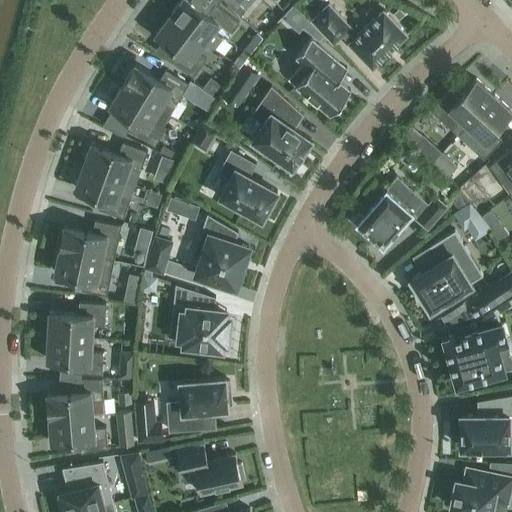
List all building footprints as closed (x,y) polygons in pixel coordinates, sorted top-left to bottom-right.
[(192,0),(179,0),(170,13),(205,39),(213,28),(226,38),(239,21),(214,2),(207,11),(192,0)] [(220,0),(239,15),(251,0),(220,0)] [(372,65),(407,33),(382,6),(355,32),(349,25),(350,25),(328,2),(311,18),(333,41),(341,33),(372,65)] [(399,18),(404,13),(399,7),(393,12),(399,18)] [(170,13),(155,32),(178,49),(171,59),(193,75),(206,57),(196,50),(205,39),(170,13)] [(302,62),(289,78),(330,112),(334,108),(337,111),(344,102),(341,99),(350,89),(337,78),(346,68),(310,37),(294,55),(302,62)] [(260,73),(243,61),(221,94),(237,105),(260,73)] [(159,105),(159,106),(169,113),(188,82),(165,67),(159,77),(135,62),(122,83),(159,105)] [(494,93),(476,76),(458,97),(449,89),(431,109),(458,133),(468,123),(467,122),(494,93)] [(159,106),(159,105),(122,83),(110,103),(134,118),(128,128),(155,144),(166,126),(152,117),(159,106)] [(263,122),(253,138),(292,165),(311,138),(294,126),(303,113),(271,84),(250,113),(263,122)] [(467,122),(468,123),(477,131),(468,142),(484,157),(502,137),(493,129),(511,109),(494,93),(467,122)] [(202,120),(191,139),(204,147),(216,128),(202,120)] [(91,141),(83,163),(124,178),(128,166),(140,170),(147,149),(122,140),(118,151),(91,141)] [(229,175),(219,193),(262,217),(277,189),(249,174),(257,161),(230,146),(217,169),(229,175)] [(511,191),(511,148),(511,147),(490,163),(511,192),(511,191)] [(162,155),(154,178),(166,182),(174,159),(162,155)] [(83,163),(75,186),(102,196),(98,207),(123,216),(130,195),(119,191),(124,178),(83,163)] [(447,204),(435,193),(428,202),(411,187),(401,198),(386,185),(384,188),(379,183),(370,193),(375,198),(356,220),(383,244),(413,210),(417,214),(415,216),(427,227),(447,204)] [(149,194),(144,207),(158,212),(163,198),(149,194)] [(171,194),(167,207),(175,209),(179,196),(171,194)] [(511,200),(497,210),(511,234),(511,200)] [(200,258),(196,271),(236,284),(249,245),(234,240),(238,230),(207,211),(193,255),(200,258)] [(64,224),(59,247),(114,258),(121,223),(95,218),(92,229),(64,224)] [(125,226),(117,253),(141,260),(149,234),(125,226)] [(483,273),(455,228),(430,244),(439,259),(412,276),(431,307),(471,281),(483,273)] [(154,234),(145,266),(162,271),(172,239),(154,234)] [(114,258),(59,247),(54,271),(83,277),(81,288),(107,293),(114,258)] [(479,319),(479,320),(480,324),(443,335),(456,381),(504,368),(497,341),(507,338),(501,319),(500,319),(497,309),(511,299),(511,267),(465,298),(475,313),(482,311),(484,315),(479,319)] [(225,341),(228,314),(225,314),(226,308),(214,307),(215,295),(176,282),(170,335),(184,336),(184,342),(196,343),(196,345),(209,347),(209,344),(221,346),(221,340),(225,341)] [(137,302),(139,291),(126,289),(124,300),(137,302)] [(49,310),(48,334),(91,336),(92,323),(104,324),(105,302),(79,300),(78,312),(49,310)] [(48,334),(47,358),(75,359),(75,371),(102,372),(103,350),(91,350),(91,336),(48,334)] [(120,351),(120,364),(119,375),(133,376),(134,350),(121,349),(120,351)] [(179,379),(181,399),(167,400),(170,429),(194,426),(193,410),(228,407),(227,392),(230,392),(229,379),(225,379),(225,376),(179,379)] [(47,392),(49,416),(93,412),(92,400),(104,399),(102,377),(75,378),(76,389),(47,392)] [(104,381),(104,407),(117,407),(118,382),(104,381)] [(461,446),(509,446),(509,413),(511,412),(511,392),(477,398),(477,413),(461,413),(461,446)] [(93,412),(49,416),(51,440),(80,437),(81,451),(107,446),(106,425),(94,426),(93,412)] [(137,439),(155,438),(153,414),(135,416),(137,439)] [(181,472),(195,469),(200,491),(242,481),(241,477),(245,476),(241,461),(237,462),(235,452),(207,458),(203,442),(176,449),(181,472)] [(146,455),(148,465),(172,460),(170,450),(146,455)] [(122,454),(131,496),(149,492),(140,451),(122,454)] [(70,511),(114,501),(103,459),(62,466),(67,488),(59,490),(61,496),(57,497),(60,509),(64,508),(64,511),(70,511)] [(456,477),(450,505),(481,511),(504,511),(507,501),(511,478),(511,475),(488,470),(485,483),(463,478),(456,477)] [(152,511),(148,493),(135,496),(138,511),(152,511)] [(117,511),(114,501),(70,511),(117,511)] [(249,511),(248,507),(233,511),(220,511),(217,502),(188,511),(249,511)]
